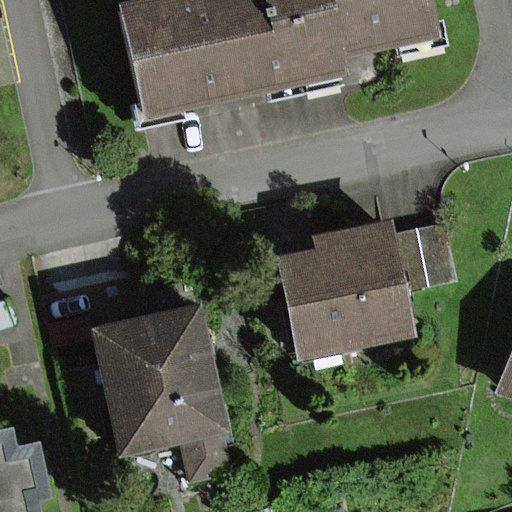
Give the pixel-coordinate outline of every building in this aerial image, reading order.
[(141,0),(109,8),(140,131),(442,58),(427,0),(141,0)] [(382,223),(266,254),(297,367),(412,336),(382,223)] [(7,301),(0,303),(0,330),(15,326),(7,301)] [(194,313),(85,338),(117,471),(225,445),(194,313)] [(511,350),(494,399),(511,405),(511,350)] [(9,484),(1,444),(0,443),(0,511),(26,511),(20,482),(9,484)]
